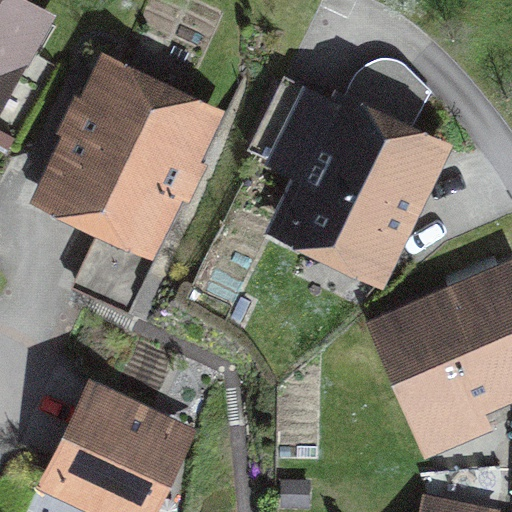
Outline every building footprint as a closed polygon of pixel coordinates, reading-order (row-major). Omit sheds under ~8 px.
[(0,0),(0,83),(21,47),(29,52),(46,21),(8,0),(0,0)] [(52,190),(146,235),(201,120),(107,75),(93,104),(80,98),(65,129),(79,135),(52,190)] [(308,178),(286,222),(377,266),(431,153),(283,83),(250,150),(308,178)] [(428,415),(511,378),(511,304),(503,283),(457,303),(452,293),(426,304),(431,314),(391,331),(428,415)] [(56,478),(126,511),(139,511),(177,436),(95,397),(56,478)]
